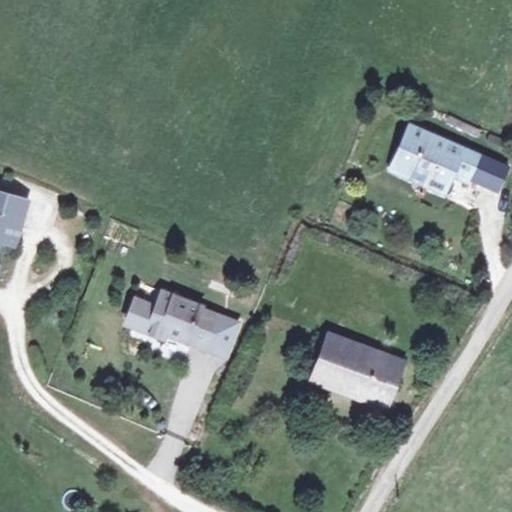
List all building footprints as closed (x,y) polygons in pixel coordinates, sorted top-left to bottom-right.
[(476,187),(489,160),(471,151),(468,157),(407,127),(388,169),(449,197),(459,179),(476,187)] [(511,177),(511,170),(489,160),(476,187),(501,199),(511,177)] [(0,248),(7,251),(17,211),(0,205),(0,248)] [(155,309),(134,301),(125,327),(162,341),(165,334),(224,354),(235,322),(198,309),(198,306),(161,293),(155,309)] [(400,366),(321,338),(304,384),(381,413),(400,366)]
